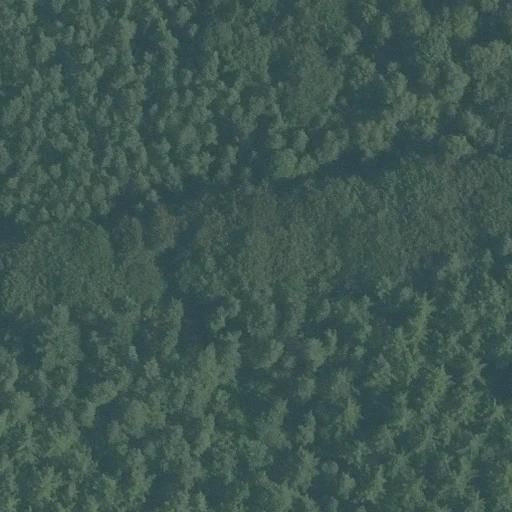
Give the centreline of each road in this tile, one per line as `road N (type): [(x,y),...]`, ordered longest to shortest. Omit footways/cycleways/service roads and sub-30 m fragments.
road 1 (track): [(351,511),(254,164),(254,0)]
road 2 (track): [(511,227),(0,298)]
road 3 (track): [(0,447),(156,511)]
